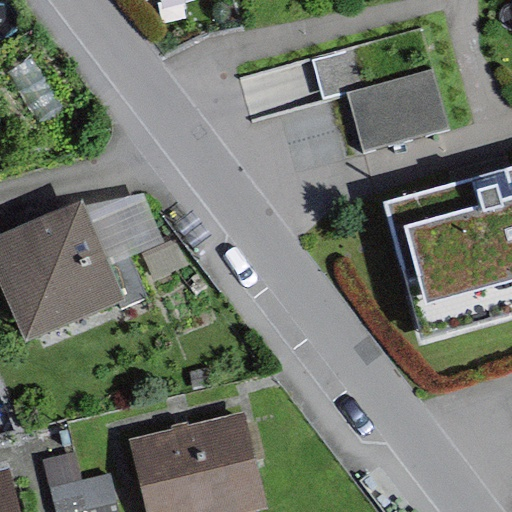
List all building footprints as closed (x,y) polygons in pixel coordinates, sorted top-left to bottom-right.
[(346,88),(435,65),(425,26),(336,48),(346,88)] [(368,151),(455,125),(437,66),(351,93),(368,151)] [(511,165),(347,221),(385,333),(511,291),(511,165)] [(73,218),(0,246),(0,322),(9,345),(108,306),(73,218)] [(254,511),(234,430),(132,457),(145,511),(254,511)] [(10,511),(6,493),(0,494),(0,511),(10,511)]
